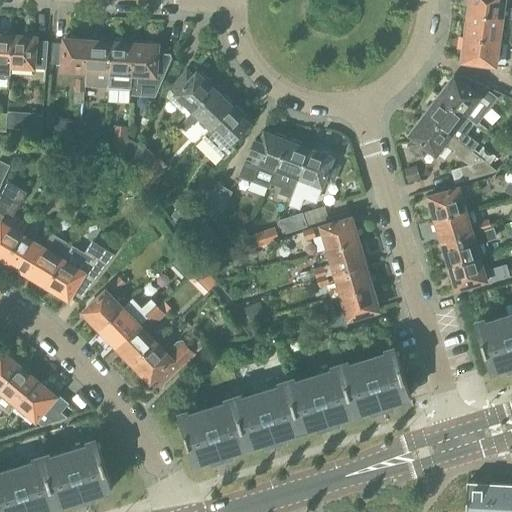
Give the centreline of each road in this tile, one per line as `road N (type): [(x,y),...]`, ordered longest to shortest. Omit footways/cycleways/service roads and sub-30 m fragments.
road 1 (residential): [(360,97),(458,438)]
road 2 (residential): [(0,301),(58,340),(114,396),(177,511)]
road 3 (secondary): [(228,511),(458,438)]
road 4 (unclassified): [(236,1),(251,60),(272,82),(299,97),(360,97)]
road 5 (unclassified): [(360,97),(406,63),(419,37),(422,0)]
